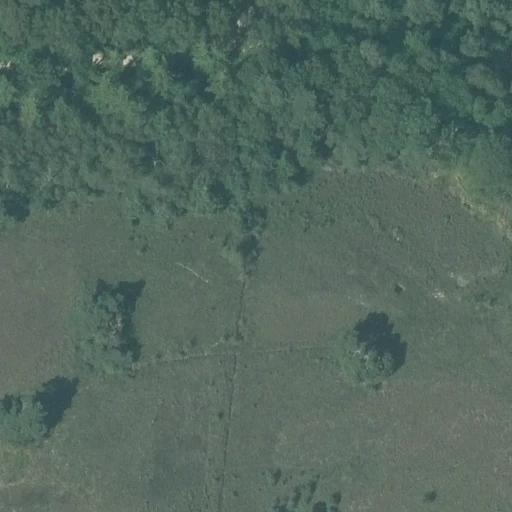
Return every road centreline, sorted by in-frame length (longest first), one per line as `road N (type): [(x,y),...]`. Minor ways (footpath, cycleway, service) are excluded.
road 1 (track): [(511,152),(239,48)]
road 2 (track): [(244,0),(239,48),(0,67)]
